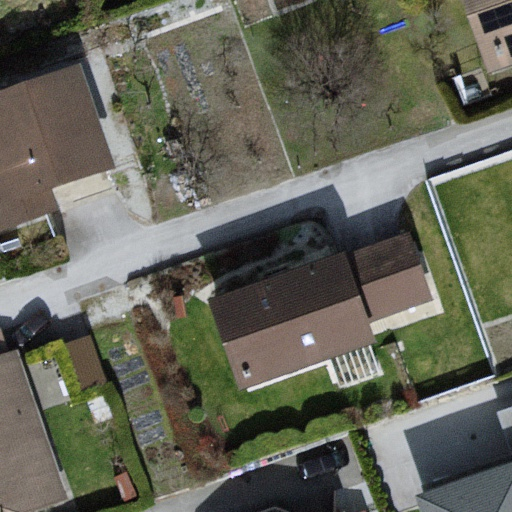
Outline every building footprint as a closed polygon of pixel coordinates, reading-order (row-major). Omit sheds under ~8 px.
[(511,0),(450,0),(476,77),(511,65),(511,0)] [(0,237),(45,224),(38,200),(113,177),(82,74),(0,99),(0,237)] [(209,305),(238,388),(384,337),(377,317),(419,302),(397,240),(209,305)] [(0,360),(0,511),(18,511),(54,500),(6,359),(0,360)] [(511,457),(511,469),(418,503),(421,511),(511,511),(511,424),(500,429),(511,457)]
